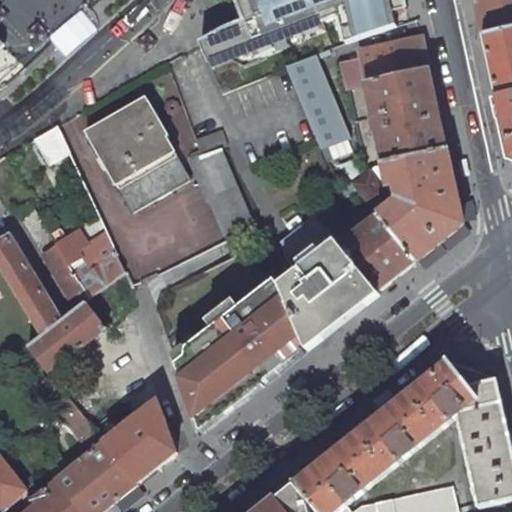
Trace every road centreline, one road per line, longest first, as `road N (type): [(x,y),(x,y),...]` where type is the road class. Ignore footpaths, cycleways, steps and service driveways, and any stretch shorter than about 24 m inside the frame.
road 1 (secondary): [(498,249),(161,511)]
road 2 (secondary): [(215,511),(505,285)]
road 3 (residential): [(446,0),(498,249)]
road 4 (residential): [(148,0),(0,130)]
